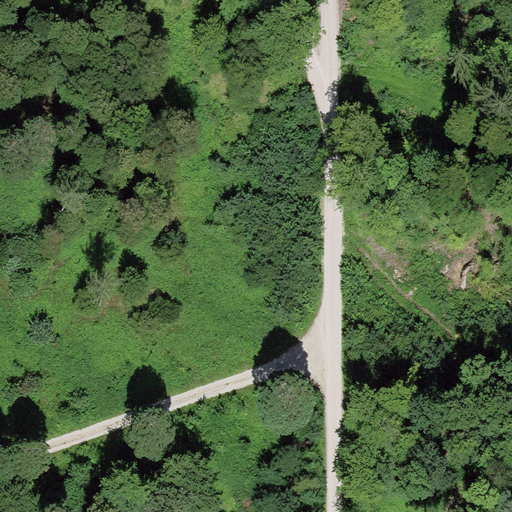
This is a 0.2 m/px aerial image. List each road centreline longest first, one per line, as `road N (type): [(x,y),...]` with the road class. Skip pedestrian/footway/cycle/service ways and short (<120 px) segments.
road 1 (track): [(326,0),(329,371)]
road 2 (track): [(0,456),(161,397),(329,371)]
road 3 (track): [(329,371),(333,511)]
